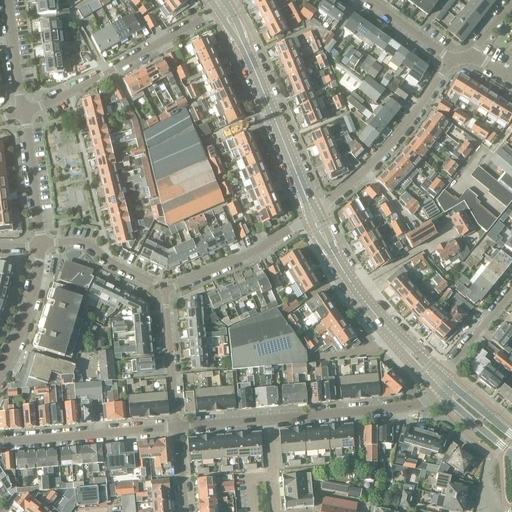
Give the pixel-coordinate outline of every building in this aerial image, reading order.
[(37,15),(55,13),(56,13),(56,11),(57,11),(56,0),(54,0),(37,3),(38,8),(36,8),(37,15)] [(92,13),(102,8),(97,0),(87,6),(92,13)] [(125,0),(119,0),(124,6),(126,9),(125,13),(119,16),(121,21),(130,37),(141,31),(140,29),(145,26),(141,20),(137,15),(135,13),(127,3),(127,2),(125,0)] [(170,0),(165,4),(162,6),(169,15),(171,14),(173,18),(188,7),(185,3),(187,2),(186,1),(186,0),(170,0)] [(262,17),(263,18),(279,10),(276,4),(284,0),(285,0),(286,2),(289,0),(273,0),(258,8),(259,10),(258,11),(260,16),(262,17)] [(324,0),(317,9),(327,16),(338,0),(337,0),(324,0)] [(406,0),(427,16),(438,1),(435,0),(406,0)] [(455,2),(453,0),(450,0),(443,9),(447,12),(455,2)] [(446,31),(461,43),(495,0),(471,0),(470,2),(461,13),(451,26),(446,31)] [(288,5),(293,15),(299,12),(294,2),(288,5)] [(337,3),(327,16),(323,21),(329,25),(330,24),(335,27),(347,10),(337,3)] [(142,16),(151,9),(147,4),(138,10),(142,16)] [(302,17),(304,18),(312,7),(307,4),(300,13),(302,17)] [(87,6),(78,11),(83,19),(92,14),(92,13),(87,6)] [(309,31),(313,29),(316,32),(319,28),(309,21),(317,11),(312,7),(304,18),(305,19),(304,20),(306,28),(309,31)] [(447,12),(443,9),(435,19),(439,22),(447,12)] [(266,26),(267,28),(284,20),(279,10),(263,18),(263,19),(262,21),(265,26),(266,26)] [(293,15),(284,20),(267,28),(268,30),(267,30),(270,36),(272,36),(273,38),(276,36),(278,40),(284,37),(282,33),(289,30),(285,23),(294,19),(297,24),(304,21),(299,12),(293,15)] [(144,19),(150,29),(157,26),(151,15),(144,19)] [(347,31),(353,35),(362,21),(353,15),(346,25),(349,27),(347,31)] [(119,16),(109,22),(111,26),(120,42),(130,37),(121,21),(119,16)] [(39,20),(41,34),(58,32),(57,21),(46,22),(46,20),(39,20)] [(371,28),(362,21),(353,35),(362,42),(371,28)] [(111,26),(101,32),(110,48),(120,42),(111,26)] [(324,49),(331,39),(333,35),(320,26),(319,28),(316,32),(317,34),(324,49)] [(371,48),(374,45),(381,34),(371,28),(362,42),(371,48)] [(307,39),(309,44),(318,40),(316,35),(313,31),(309,32),(303,35),(305,40),(307,39)] [(41,34),(42,46),(60,43),(58,32),(41,34)] [(101,32),(91,38),(100,54),(110,48),(101,32)] [(390,41),(381,34),(374,45),(383,51),(390,41)] [(194,56),(195,55),(211,48),(209,44),(211,43),(208,37),(207,38),(207,37),(190,45),(193,51),(192,52),(194,56)] [(279,54),(280,56),(297,49),(293,39),(276,45),(276,47),(276,48),(278,54),(279,54)] [(336,43),(331,39),(324,49),(324,50),(329,53),(336,43)] [(322,50),(318,40),(309,44),(313,54),(322,50)] [(399,48),(390,41),(383,51),(392,58),(399,48)] [(61,55),(68,55),(67,47),(62,48),(62,44),(60,44),(60,43),(42,46),(44,58),(45,57),(61,55)] [(211,48),(195,55),(200,66),(216,58),(214,54),(215,53),(213,47),(211,48)] [(284,66),(301,59),(305,58),(300,47),(297,49),(280,56),(281,58),(280,59),(282,64),(284,65),(284,66)] [(341,63),(345,65),(355,51),(351,48),(341,63)] [(390,62),(399,68),(408,54),(399,48),(392,58),(390,62)] [(355,51),(345,65),(353,71),(355,68),(362,56),(355,51)] [(172,66),(177,64),(172,53),(167,55),(172,66)] [(412,57),(408,54),(399,68),(393,77),(395,78),(396,76),(398,77),(405,67),(411,71),(419,60),(413,55),(412,57)] [(63,72),(61,55),(45,57),(47,74),(49,73),(49,75),(54,74),(54,73),(63,72)] [(315,58),(318,64),(327,61),(324,55),(315,58)] [(217,57),(216,58),(200,66),(202,71),(201,72),(203,76),(204,76),(220,68),(219,64),(220,63),(217,57)] [(287,74),(288,76),(305,69),(301,59),(284,66),(285,67),(284,69),(286,75),(287,74)] [(157,61),(152,64),(160,80),(165,77),(170,86),(175,83),(162,60),(158,62),(157,61)] [(363,71),(367,74),(375,63),(370,60),(363,71)] [(419,60),(411,71),(408,75),(418,82),(422,77),(421,77),(427,68),(424,66),(425,64),(419,60)] [(320,70),(329,66),(327,61),(318,64),(320,70)] [(351,92),(358,89),(375,103),(386,90),(381,86),(380,87),(367,77),(363,83),(361,81),(362,80),(337,62),(334,72),(342,78),(339,83),(351,92)] [(375,63),(367,74),(375,79),(382,68),(375,63)] [(143,70),(153,90),(156,95),(166,90),(160,80),(152,64),(146,67),(146,68),(143,70)] [(184,65),(175,70),(178,75),(187,71),(184,65)] [(222,67),(220,68),(204,76),(207,81),(205,82),(207,86),(209,86),(209,85),(225,78),(223,74),(224,73),(222,67)] [(309,79),(305,69),(288,76),(289,78),(288,79),(290,85),(292,85),(292,86),(309,79)] [(132,75),(141,91),(146,88),(148,91),(149,93),(153,90),(143,70),(139,72),(138,72),(132,75)] [(178,75),(181,81),(190,77),(187,71),(178,75)] [(381,84),(386,87),(393,77),(389,73),(381,84)] [(456,75),(449,86),(452,88),(451,90),(460,96),(470,80),(466,78),(467,77),(462,75),(460,74),(459,76),(456,75)] [(141,91),(132,75),(127,78),(127,79),(123,81),(133,101),(144,95),(141,91)] [(326,84),(330,83),(335,81),(332,75),(324,78),(326,84)] [(225,78),(209,85),(209,86),(211,91),(202,95),(203,97),(202,98),(203,100),(213,96),(230,88),(228,84),(229,83),(226,77),(225,78)] [(386,87),(394,93),(399,86),(398,85),(400,82),(395,78),(393,77),(386,87)] [(295,94),(296,96),(313,89),(309,79),(292,86),(293,87),(292,89),(294,95),(295,94)] [(460,96),(458,100),(467,106),(470,102),(479,86),(478,85),(478,84),(474,82),(473,82),(470,80),(460,96)] [(119,100),(125,98),(116,84),(111,86),(119,100)] [(198,91),(195,84),(186,89),(189,95),(198,91)] [(409,93),(399,86),(394,93),(404,100),(409,93)] [(479,86),(470,102),(479,107),(488,92),(485,90),(486,89),(481,86),(480,87),(479,86)] [(218,105),(234,97),(232,94),(233,93),(231,87),(230,88),(213,96),(218,105)] [(300,106),(300,107),(317,100),(314,94),(321,91),(319,87),(313,89),(296,96),(297,99),(296,99),(298,105),(300,106)] [(200,96),(198,91),(189,95),(191,100),(200,96)] [(488,113),(498,98),(496,97),(497,96),(492,93),(492,94),(488,92),(479,107),(488,113)] [(351,97),(363,107),(366,103),(354,93),(351,97)] [(84,107),(84,110),(104,105),(105,105),(105,103),(100,104),(98,94),(92,96),(93,98),(82,100),(82,102),(82,103),(82,106),(84,107)] [(332,99),(334,104),(343,101),(340,95),(332,99)] [(365,109),(363,107),(351,97),(349,96),(345,100),(361,113),(365,109)] [(183,97),(173,103),(177,111),(187,105),(183,97)] [(234,98),(234,97),(218,105),(214,107),(219,117),(222,116),(239,108),(237,104),(238,103),(235,98),(234,98)] [(130,109),(125,98),(119,100),(125,111),(130,109)] [(321,98),(317,100),(300,107),(301,108),(300,109),(302,115),(303,115),(304,116),(325,108),(321,98)] [(380,107),(393,117),(400,108),(387,98),(380,107)] [(499,99),(498,98),(488,113),(498,119),(507,103),(504,101),(504,100),(500,98),(499,99)] [(442,100),(437,108),(447,115),(452,107),(442,100)] [(345,107),(343,101),(334,104),(336,110),(345,107)] [(169,118),(178,113),(177,111),(173,103),(163,108),(166,113),(169,118)] [(198,107),(197,105),(196,103),(191,105),(193,110),(189,112),(191,117),(201,113),(198,107)] [(498,119),(507,125),(511,117),(511,105),(511,106),(507,103),(498,119)] [(86,120),(103,116),(108,115),(106,105),(105,105),(104,105),(84,110),(86,115),(85,116),(86,119),(86,120)] [(239,108),(222,116),(225,121),(219,124),(218,126),(219,129),(243,118),(241,114),(242,113),(240,107),(239,108)] [(373,115),(386,126),(388,122),(390,123),(393,119),(392,118),(393,117),(380,107),(373,115)] [(455,114),(452,119),(457,122),(462,113),(459,111),(460,109),(455,107),(452,112),(455,114)] [(329,119),(325,108),(304,116),(305,119),(304,119),(306,125),(308,126),(308,127),(329,119)] [(130,120),(135,118),(130,109),(125,111),(130,120)] [(169,118),(161,122),(143,132),(159,198),(160,205),(165,225),(168,227),(174,225),(224,203),(197,139),(200,138),(196,127),(194,128),(185,109),(178,113),(169,118)] [(356,111),(353,114),(361,120),(363,117),(356,111)] [(452,124),(433,112),(429,118),(430,121),(428,123),(441,132),(445,135),(452,124)] [(161,122),(169,118),(166,113),(158,117),(161,122)] [(201,113),(191,117),(194,123),(203,118),(201,113)] [(462,113),(457,122),(462,125),(468,117),(462,113)] [(355,131),(349,115),(343,117),(349,134),(355,131)] [(369,127),(379,135),(379,134),(380,135),(383,131),(382,130),(386,126),(373,115),(365,124),(369,126),(369,127)] [(88,126),(89,129),(110,124),(109,123),(105,124),(103,116),(86,120),(87,120),(87,122),(86,123),(87,126),(88,126)] [(148,127),(158,121),(155,116),(145,121),(148,127)] [(138,122),(135,118),(130,120),(132,122),(129,124),(130,130),(139,128),(138,122)] [(340,134),(347,132),(341,118),(335,121),(340,134)] [(476,134),(481,125),(476,121),(476,122),(470,130),(476,134)] [(196,127),(200,138),(210,133),(206,123),(196,127)] [(441,132),(428,123),(427,125),(424,125),(420,131),(434,142),(441,132)] [(110,124),(89,129),(90,134),(89,135),(90,138),(91,138),(91,139),(108,135),(106,128),(111,127),(110,124)] [(476,134),(485,140),(490,131),(481,125),(476,134)] [(367,148),(379,135),(369,127),(359,140),(367,148)] [(141,137),(139,128),(130,130),(132,135),(124,137),(124,139),(117,140),(118,143),(135,139),(141,137)] [(314,141),(315,144),(332,138),(328,128),(311,134),(312,135),(311,136),(311,137),(312,140),(314,141)] [(434,142),(420,131),(416,136),(417,139),(415,141),(428,151),(434,142)] [(490,131),(485,140),(484,141),(491,146),(498,137),(490,131)] [(229,153),(233,151),(253,143),(252,139),(253,138),(251,133),(249,133),(249,132),(225,142),(229,153)] [(319,154),(336,148),(334,142),(344,138),(349,136),(347,132),(340,134),(332,138),(315,144),(317,148),(316,150),(317,153),(319,154)] [(93,146),(94,149),(115,144),(115,142),(110,143),(108,135),(91,139),(92,141),(91,142),(92,145),(93,146)] [(476,141),(467,135),(464,139),(474,147),(477,142),(476,141)] [(141,137),(135,139),(138,149),(144,148),(141,137)] [(341,153),(343,156),(349,153),(355,149),(353,148),(357,143),(355,141),(352,142),(347,144),(348,149),(341,153)] [(428,151),(415,141),(414,142),(411,143),(407,148),(421,160),(428,151)] [(458,145),(469,153),(473,148),(465,142),(462,145),(459,143),(457,144),(458,145)] [(240,160),(257,153),(256,149),(257,149),(255,143),(253,144),(253,143),(233,151),(235,156),(231,158),(233,163),(240,160)] [(365,151),(357,143),(353,148),(355,149),(349,153),(355,159),(365,151)] [(96,158),(96,159),(113,155),(111,150),(116,149),(115,144),(94,149),(95,153),(94,154),(95,157),(96,158)] [(465,158),(469,153),(458,145),(455,149),(465,158)] [(506,173),(500,181),(511,190),(511,151),(504,145),(491,161),(506,173)] [(209,161),(217,157),(213,147),(205,150),(209,161)] [(144,148),(138,149),(130,151),(132,158),(145,155),(144,148)] [(322,161),(323,164),(340,158),(336,148),(319,154),(320,156),(319,157),(320,160),(322,161)] [(421,160),(407,148),(402,153),(403,156),(401,158),(413,169),(421,160)] [(244,170),(261,163),(260,159),(261,159),(259,153),(258,154),(257,153),(240,160),(244,170)] [(98,166),(98,168),(121,163),(129,162),(128,157),(114,160),(113,155),(96,159),(96,160),(95,160),(96,166),(98,166)] [(218,157),(217,157),(209,161),(213,171),(223,167),(218,157)] [(340,158),(323,164),(325,169),(324,170),(326,173),(327,174),(328,176),(329,175),(331,180),(342,176),(340,172),(344,170),(343,170),(345,169),(340,158)] [(413,169),(401,158),(398,161),(396,161),(392,165),(406,177),(410,181),(417,172),(413,169)] [(448,159),(444,163),(455,172),(458,167),(448,159)] [(100,177),(101,178),(117,174),(116,170),(123,169),(121,163),(98,168),(99,172),(99,174),(99,176),(100,177)] [(261,163),(244,170),(240,171),(244,182),(248,180),(265,173),(264,170),(265,169),(263,163),(262,164),(261,163)] [(455,172),(444,163),(441,167),(444,169),(443,170),(451,177),(455,172)] [(406,177),(392,165),(386,171),(386,174),(398,185),(406,177)] [(226,166),(223,167),(213,171),(215,176),(225,172),(224,169),(227,168),(226,166)] [(475,180),(482,170),(478,166),(470,176),(475,180)] [(148,167),(143,168),(140,169),(141,175),(132,177),(132,178),(126,180),(127,183),(133,181),(151,177),(148,167)] [(487,174),(482,170),(475,180),(479,184),(487,174)] [(432,172),(427,179),(431,182),(436,175),(432,172)] [(265,173),(248,180),(250,186),(245,188),(247,193),(248,192),(269,183),(268,180),(269,179),(267,174),(266,174),(265,173)] [(102,185),(103,188),(124,183),(124,181),(119,182),(117,174),(101,178),(101,180),(100,181),(101,184),(102,185)] [(377,180),(390,193),(398,185),(386,174),(383,177),(380,177),(377,180)] [(452,180),(444,174),(442,176),(449,183),(452,180)] [(479,184),(484,187),(492,178),(487,174),(479,184)] [(438,176),(433,184),(440,190),(446,182),(438,176)] [(153,186),(151,177),(133,181),(134,185),(142,183),(144,188),(147,188),(153,186)] [(496,181),(492,178),(484,187),(489,191),(496,181)] [(501,185),(496,181),(489,191),(487,193),(492,197),(501,185)] [(228,182),(219,186),(221,191),(231,187),(228,182)] [(105,198),(122,194),(126,193),(124,183),(103,188),(104,192),(103,193),(104,196),(105,197),(105,198)] [(269,183),(248,192),(252,202),(256,201),(274,193),(272,190),(274,189),(271,184),(270,184),(269,183)] [(372,199),(380,192),(372,184),(364,192),(372,199)] [(428,189),(436,195),(440,190),(433,184),(428,189)] [(506,189),(501,185),(492,197),(497,200),(506,189)] [(233,193),(231,187),(221,191),(224,197),(233,193)] [(0,202),(9,202),(8,189),(0,190),(0,202)] [(463,194),(473,201),(476,196),(467,189),(463,194)] [(510,193),(506,189),(497,200),(501,204),(510,193)] [(448,194),(444,191),(436,200),(439,206),(448,194)] [(408,203),(412,199),(406,192),(399,199),(406,205),(403,208),(412,216),(416,211),(408,203)] [(257,212),(278,204),(276,200),(278,200),(275,194),(274,195),(274,193),(256,201),(258,207),(256,208),(257,212)] [(501,204),(506,208),(511,200),(511,194),(510,193),(501,204)] [(108,207),(128,203),(129,202),(128,198),(123,199),(122,194),(105,198),(106,199),(105,201),(106,204),(107,204),(108,207)] [(439,206),(442,211),(453,198),(448,194),(439,206)] [(467,208),(473,201),(463,194),(459,198),(464,202),(463,202),(467,208)] [(476,196),(473,201),(467,208),(468,210),(470,213),(480,202),(476,199),(477,197),(476,196)] [(417,203),(412,199),(408,203),(416,211),(422,205),(430,218),(439,213),(433,202),(428,198),(426,200),(423,197),(417,203)] [(453,198),(442,211),(444,214),(451,209),(458,200),(454,197),(453,198)] [(159,198),(150,200),(152,207),(160,205),(159,198)] [(458,200),(451,209),(463,202),(464,202),(459,198),(458,200)] [(348,220),(364,211),(368,208),(364,202),(361,203),(359,199),(346,207),(347,208),(342,211),(344,213),(342,214),(346,219),(347,218),(348,220)] [(0,214),(10,213),(9,202),(0,202),(0,214)] [(237,202),(227,206),(230,211),(239,207),(237,202)] [(383,212),(392,207),(389,202),(380,207),(383,212)] [(463,213),(468,210),(467,208),(463,202),(451,209),(456,216),(451,219),(456,227),(454,228),(459,236),(460,235),(461,236),(462,236),(463,238),(473,232),(472,230),(473,229),(463,213)] [(480,202),(470,213),(474,219),(483,208),(479,204),(480,203),(480,202)] [(128,203),(108,207),(109,211),(108,213),(109,215),(110,216),(110,217),(131,213),(128,203)] [(278,204),(257,212),(260,219),(258,220),(260,225),(255,226),(257,232),(265,229),(263,225),(269,223),(268,221),(276,218),(275,217),(282,214),(280,210),(282,210),(279,204),(278,205),(278,204)] [(165,225),(160,205),(152,207),(151,208),(153,218),(154,218),(154,220),(165,225)] [(242,213),(239,207),(230,211),(232,217),(242,213)] [(392,207),(383,212),(386,218),(395,213),(392,207)] [(474,219),(477,224),(487,212),(483,208),(474,219)] [(364,211),(348,220),(349,222),(348,222),(351,227),(352,227),(354,230),(373,218),(371,214),(367,217),(364,211)] [(211,212),(203,216),(205,221),(213,218),(211,212)] [(477,224),(482,228),(492,215),(487,212),(477,224)] [(10,213),(0,214),(0,231),(12,230),(11,226),(12,226),(10,213)] [(112,224),(113,227),(133,223),(131,213),(110,217),(110,219),(110,220),(110,223),(112,224)] [(503,223),(508,217),(504,214),(499,220),(503,223)] [(497,219),(492,215),(482,228),(487,232),(497,219)] [(203,216),(194,220),(197,228),(206,224),(205,221),(203,216)] [(403,227),(400,221),(397,217),(389,222),(394,232),(403,227)] [(154,218),(153,218),(143,220),(145,227),(150,229),(154,220),(154,218)] [(234,221),(241,239),(248,236),(241,218),(234,221)] [(359,239),(374,230),(378,228),(379,227),(373,218),(354,230),(354,231),(353,232),(356,237),(358,236),(359,239)] [(188,232),(197,228),(194,220),(184,223),(186,228),(188,232)] [(498,222),(486,236),(494,243),(497,239),(496,237),(504,227),(498,222)] [(115,237),(116,237),(133,233),(131,233),(130,226),(133,225),(133,223),(113,227),(113,231),(113,232),(113,235),(115,236),(115,237)] [(429,223),(408,236),(405,238),(412,249),(436,234),(429,223)] [(153,230),(158,232),(161,227),(155,224),(153,230)] [(174,225),(168,227),(169,230),(164,229),(165,237),(165,238),(172,237),(172,236),(177,233),(175,226),(174,225)] [(229,225),(219,229),(226,245),(236,241),(229,225)] [(164,229),(161,227),(158,232),(156,237),(159,239),(161,236),(165,237),(164,229)] [(217,249),(226,245),(219,229),(214,231),(212,227),(208,229),(210,233),(217,249)] [(406,232),(403,227),(394,232),(397,237),(406,232)] [(374,230),(359,239),(360,241),(359,241),(362,246),(363,246),(365,249),(380,240),(384,238),(378,228),(374,230)] [(133,233),(116,237),(118,245),(135,241),(133,233)] [(207,253),(217,249),(210,233),(201,237),(207,253)] [(494,243),(486,236),(482,242),(477,248),(484,253),(488,248),(493,242),(494,243)] [(148,262),(159,240),(159,239),(156,237),(152,244),(146,242),(139,257),(148,262)] [(198,257),(207,253),(201,237),(192,241),(198,257)] [(148,262),(157,266),(165,251),(160,248),(162,243),(161,241),(159,240),(148,262)] [(383,245),(380,240),(365,249),(364,250),(368,256),(369,255),(371,258),(385,250),(390,247),(387,242),(383,245)] [(436,250),(435,250),(442,262),(448,259),(451,263),(458,259),(461,263),(464,260),(469,253),(464,244),(457,248),(452,240),(444,245),(443,244),(435,249),(436,250)] [(189,261),(198,257),(192,241),(182,245),(189,261)] [(394,244),(398,251),(402,248),(398,242),(394,244)] [(180,265),(189,261),(182,245),(173,249),(180,265)] [(466,261),(464,263),(467,266),(470,263),(472,264),(475,260),(479,263),(483,258),(481,257),(484,253),(477,248),(466,261)] [(167,271),(180,265),(173,249),(167,252),(165,251),(157,266),(167,271)] [(290,270),(304,262),(303,260),(304,259),(302,255),(300,255),(297,250),(280,261),(284,268),(288,266),(290,270)] [(385,250),(371,258),(369,259),(370,260),(368,261),(372,267),(373,266),(375,269),(380,266),(381,268),(383,266),(395,259),(392,254),(389,256),(385,250)] [(490,258),(504,270),(505,269),(506,270),(509,267),(508,266),(511,262),(499,253),(496,250),(490,258)] [(414,267),(424,261),(421,255),(410,261),(414,267)] [(486,269),(498,278),(499,277),(500,278),(503,274),(502,273),(504,270),(490,258),(487,256),(484,259),(490,264),(486,269)] [(273,280),(278,277),(277,275),(280,273),(277,266),(280,265),(278,262),(275,263),(276,265),(267,269),(273,280)] [(306,264),(304,262),(290,270),(291,271),(288,272),(294,283),(311,273),(309,270),(309,268),(307,265),(306,264)] [(0,276),(10,279),(11,275),(12,275),(14,267),(13,267),(13,266),(0,263),(0,276)] [(462,273),(467,266),(464,263),(464,264),(462,263),(457,269),(462,273)] [(62,281),(60,280),(59,280),(88,290),(94,277),(91,276),(92,272),(86,269),(85,269),(71,269),(70,266),(66,268),(65,271),(66,271),(62,281)] [(391,284),(389,286),(397,296),(397,297),(400,300),(402,300),(402,301),(415,289),(416,289),(418,286),(419,286),(403,269),(389,280),(391,284)] [(497,279),(498,278),(486,269),(480,276),(492,286),(494,283),(495,283),(497,281),(497,279)] [(262,271),(253,276),(262,297),(272,293),(262,271)] [(314,278),(311,273),(294,283),(295,284),(290,286),(297,298),(318,285),(317,284),(318,282),(316,279),(314,278)] [(469,282),(470,283),(473,285),(485,294),(486,293),(487,293),(489,291),(489,289),(492,286),(480,276),(479,277),(475,274),(469,282)] [(0,288),(8,290),(8,287),(9,287),(11,280),(10,279),(0,276),(0,288)] [(255,292),(258,299),(259,302),(263,300),(262,297),(253,276),(244,279),(250,294),(255,292)] [(457,282),(463,286),(465,284),(468,286),(470,283),(469,282),(462,276),(457,282)] [(278,277),(273,280),(276,287),(281,284),(278,277)] [(94,307),(105,283),(96,279),(87,297),(92,299),(89,305),(94,307)] [(244,279),(234,283),(242,302),(245,301),(243,297),(250,294),(244,279)] [(444,280),(438,285),(434,289),(438,295),(444,290),(443,290),(448,285),(444,280)] [(485,294),(473,285),(468,290),(463,286),(457,282),(454,286),(457,288),(455,290),(465,298),(466,297),(474,304),(478,299),(480,300),(481,299),(482,299),(484,297),(484,296),(485,294)] [(38,332),(33,348),(70,360),(83,320),(76,318),(82,299),(77,291),(53,283),(53,284),(49,298),(47,299),(46,301),(47,303),(40,327),(38,328),(37,330),(38,332)] [(109,285),(105,283),(94,307),(99,309),(101,304),(105,306),(107,302),(108,302),(114,288),(113,287),(113,286),(110,284),(109,285)] [(240,303),(242,302),(234,283),(225,287),(231,302),(238,299),(240,303)] [(281,284),(276,287),(278,293),(284,290),(281,284)] [(402,301),(411,310),(424,298),(427,296),(418,286),(416,289),(415,289),(402,301)] [(225,287),(216,291),(224,310),(226,309),(225,305),(231,302),(225,287)] [(6,298),(8,290),(0,288),(0,301),(5,302),(4,302),(5,301),(6,298)] [(125,306),(130,295),(114,288),(108,302),(115,306),(113,309),(110,307),(106,317),(108,317),(114,312),(116,309),(118,310),(121,304),(125,306)] [(451,306),(453,304),(449,300),(451,298),(450,297),(453,293),(448,290),(442,299),(446,302),(451,306)] [(222,311),(224,310),(216,291),(213,292),(213,291),(207,293),(208,295),(207,295),(211,304),(212,308),(213,310),(220,307),(222,311)] [(322,292),(304,305),(308,311),(303,314),(306,318),(311,315),(329,302),(326,298),(326,297),(325,294),(323,294),(322,292)] [(453,298),(460,303),(464,305),(463,312),(466,315),(473,307),(464,300),(456,294),(453,298)] [(132,310),(133,317),(149,315),(148,304),(130,295),(125,306),(132,310)] [(186,310),(202,309),(212,308),(211,304),(202,305),(202,296),(199,296),(199,295),(193,296),(193,297),(190,297),(191,302),(186,303),(186,310)] [(424,298),(411,310),(413,313),(413,316),(416,319),(419,319),(419,320),(435,304),(427,296),(424,298)] [(456,307),(460,303),(453,298),(452,299),(451,298),(449,300),(453,304),(456,307)] [(284,304),(276,310),(281,317),(298,306),(294,300),(286,306),(284,304)] [(265,305),(267,310),(277,306),(275,301),(265,305)] [(329,303),(329,302),(311,315),(317,323),(320,322),(335,311),(332,307),(333,306),(331,303),(329,303)] [(465,316),(466,315),(463,312),(464,305),(460,303),(456,307),(448,315),(439,325),(432,332),(435,334),(435,336),(439,340),(441,339),(445,343),(468,319),(465,316)] [(448,315),(435,304),(419,320),(418,321),(429,331),(430,329),(432,332),(439,325),(448,315)] [(243,305),(239,307),(242,315),(238,317),(240,322),(249,318),(247,313),(243,305)] [(215,314),(207,315),(203,316),(202,309),(186,310),(187,320),(212,318),(217,322),(219,319),(216,317),(215,314)] [(273,366),(286,365),(291,365),(305,363),(307,363),(306,358),(306,352),(281,317),(276,310),(276,309),(228,330),(232,370),(258,368),(263,367),(273,366)] [(247,313),(249,318),(257,315),(255,310),(247,313)] [(335,311),(320,322),(324,327),(316,333),(319,336),(326,331),(341,320),(339,317),(339,315),(337,312),(336,312),(335,311)] [(299,323),(292,314),(285,319),(292,328),(299,323)] [(149,315),(133,317),(133,321),(127,322),(127,327),(150,325),(149,315)] [(188,330),(204,329),(203,321),(207,321),(207,323),(217,323),(217,322),(212,318),(187,320),(187,324),(186,324),(186,330),(188,330)] [(229,321),(227,318),(223,319),(222,321),(229,327),(231,326),(229,321)] [(236,318),(229,321),(231,326),(238,323),(236,318)] [(342,321),(341,320),(326,331),(329,336),(322,341),(325,345),(347,329),(345,326),(345,324),(344,321),(342,321)] [(299,323),(292,328),(295,333),(304,327),(301,322),(299,323)] [(499,331),(498,332),(509,341),(511,338),(511,330),(504,324),(502,327),(500,327),(498,329),(499,331)] [(134,332),(135,337),(150,335),(150,325),(127,327),(128,333),(134,332)] [(349,328),(347,329),(325,345),(327,348),(328,349),(335,344),(336,345),(334,347),(337,351),(341,350),(350,345),(350,344),(356,340),(355,338),(355,337),(354,335),(354,334),(352,330),(350,330),(349,328)] [(219,329),(219,332),(204,334),(204,329),(188,330),(188,331),(187,331),(187,337),(189,337),(189,340),(205,338),(219,337),(226,336),(225,329),(219,329)] [(506,346),(509,341),(498,332),(497,332),(496,333),(494,335),(494,336),(491,340),(506,352),(509,348),(506,346)] [(150,335),(135,337),(135,341),(131,342),(131,347),(151,346),(150,335)] [(319,336),(311,342),(304,346),(308,352),(319,344),(318,342),(321,339),(319,336)] [(304,346),(311,342),(307,337),(301,341),(304,346)] [(205,338),(189,340),(189,343),(188,343),(188,350),(190,349),(190,350),(206,349),(205,338)] [(485,346),(496,355),(499,351),(488,342),(485,346)] [(151,346),(131,347),(119,348),(114,349),(115,358),(116,359),(121,359),(120,354),(133,352),(132,350),(136,349),(136,357),(152,356),(151,346)] [(218,358),(222,357),(227,357),(226,347),(217,348),(218,355),(218,358)] [(206,349),(190,350),(191,360),(214,358),(218,358),(218,355),(206,356),(206,349)] [(480,375),(488,365),(489,363),(483,359),(487,355),(481,350),(469,366),(474,371),(474,372),(478,375),(478,374),(479,375),(480,375)] [(101,382),(111,381),(115,381),(112,351),(98,352),(100,382),(101,382)] [(493,359),(500,366),(505,360),(511,366),(511,362),(499,351),(496,355),(493,359)] [(14,389),(34,387),(48,386),(53,386),(61,385),(60,376),(73,375),(75,366),(57,360),(57,361),(36,355),(35,358),(31,356),(27,370),(22,368),(13,386),(15,386),(14,389)] [(191,360),(192,370),(212,368),(212,361),(214,361),(214,358),(191,360)] [(153,359),(131,361),(132,373),(154,372),(154,371),(155,371),(155,364),(153,364),(153,359)] [(500,366),(496,371),(499,374),(504,369),(509,374),(511,370),(511,366),(505,360),(500,366)] [(315,379),(321,379),(320,362),(315,363),(307,363),(305,363),(305,369),(315,368),(315,379)] [(320,362),(321,379),(328,378),(326,362),(320,362)] [(291,365),(292,376),(298,375),(306,374),(305,369),(305,363),(291,365)] [(405,385),(393,375),(380,363),(382,397),(390,396),(390,394),(395,394),(396,395),(405,385)] [(294,405),(292,376),(291,365),(286,365),(288,386),(281,387),(283,406),(294,405)] [(485,384),(496,371),(488,365),(480,375),(479,375),(478,376),(481,379),(480,380),(485,384)] [(272,375),(273,375),(273,366),(263,367),(264,380),(270,379),(272,379),(272,375)] [(499,374),(496,371),(485,384),(490,389),(491,387),(495,390),(504,378),(499,374)] [(379,397),(377,374),(365,375),(367,398),(379,397)] [(61,385),(71,385),(75,384),(74,375),(73,375),(60,376),(61,385)] [(298,375),(292,376),(294,405),(307,404),(305,384),(299,385),(298,375)] [(365,375),(351,376),(353,399),(353,400),(367,398),(365,375)] [(353,399),(351,376),(339,377),(341,400),(353,399)] [(336,401),(334,383),(334,378),(328,378),(321,379),(324,402),(336,401)] [(264,380),(264,382),(266,407),(278,406),(276,388),(271,388),(270,379),(264,380)] [(321,379),(315,379),(316,384),(310,385),(311,403),(324,402),(321,379)] [(75,396),(80,396),(92,395),(102,395),(101,387),(101,382),(100,382),(75,384),(75,396)] [(256,408),(266,407),(264,382),(260,383),(259,383),(260,389),(254,389),(256,408)] [(75,396),(75,384),(71,385),(72,402),(65,403),(66,425),(77,424),(77,417),(82,416),(81,404),(80,396),(75,396)] [(511,391),(504,385),(497,393),(509,403),(510,401),(511,402),(511,391)] [(51,426),(48,386),(34,387),(35,398),(40,398),(39,396),(43,395),(44,407),(38,407),(40,427),(51,426)] [(55,406),(53,386),(48,386),(51,426),(62,425),(61,405),(55,406)] [(233,386),(221,387),(223,411),(235,409),(233,386)] [(221,387),(220,387),(207,389),(209,412),(223,411),(221,387)] [(194,390),(196,413),(209,412),(207,389),(194,390)] [(237,391),(239,410),(252,408),(250,390),(237,391)] [(115,421),(112,391),(107,392),(108,404),(103,404),(104,422),(115,421)] [(118,403),(117,391),(112,391),(115,421),(125,420),(124,403),(118,403)] [(154,393),(156,417),(168,415),(166,392),(154,393)] [(194,413),(195,413),(193,392),(192,392),(193,392),(183,393),(183,399),(184,399),(185,412),(186,412),(186,411),(194,410),(194,413)] [(154,393),(140,395),(142,418),(156,417),(154,393)] [(140,395),(127,396),(129,419),(142,418),(140,395)] [(83,423),(94,422),(92,403),(81,404),(82,416),(83,423)] [(22,406),(24,428),(36,428),(34,405),(22,406)] [(4,413),(0,412),(0,430),(10,430),(8,406),(3,406),(4,413)] [(8,406),(10,430),(21,429),(20,411),(13,412),(12,406),(8,406)] [(352,424),(339,425),(341,449),(354,448),(352,424)] [(329,450),(341,449),(339,425),(327,426),(327,427),(329,450)] [(377,462),(377,427),(375,427),(374,426),(371,426),(370,427),(364,427),(364,446),(365,446),(365,462),(377,462)] [(392,444),(392,427),(391,427),(389,426),(386,426),(384,427),(379,427),(379,445),(379,454),(384,454),(384,449),(388,449),(391,446),(391,444),(392,444)] [(415,430),(415,429),(413,428),(412,427),(409,426),(407,427),(407,428),(404,427),(399,442),(410,446),(415,430)] [(327,427),(315,428),(317,451),(329,450),(327,427)] [(305,452),(303,429),(303,428),(291,429),(291,430),(293,453),(305,452)] [(305,452),(317,451),(315,428),(303,429),(305,452)] [(279,431),(281,454),(293,453),(291,430),(279,431)] [(415,430),(410,446),(408,450),(412,452),(414,447),(420,449),(425,433),(424,433),(423,432),(419,430),(418,431),(415,430)] [(262,455),(260,432),(247,433),(249,457),(262,455)] [(237,458),(249,457),(247,433),(235,434),(235,435),(237,458)] [(430,457),(431,452),(436,436),(435,436),(432,435),(432,434),(428,433),(426,434),(425,433),(420,449),(419,454),(430,457)] [(237,458),(235,435),(223,436),(226,459),(237,458)] [(436,436),(431,452),(442,455),(447,440),(443,439),(442,437),(436,435),(435,436),(436,436)] [(214,460),(212,437),(212,436),(200,437),(200,438),(202,461),(214,460)] [(214,460),(226,459),(223,436),(212,437),(214,460)] [(189,462),(202,461),(200,438),(187,439),(189,462)] [(171,440),(158,441),(161,467),(161,470),(164,469),(164,465),(173,464),(171,440)] [(148,442),(150,459),(155,458),(156,467),(161,467),(158,441),(148,442)] [(137,443),(138,448),(139,464),(140,469),(144,468),(145,468),(144,459),(150,459),(148,442),(137,443)] [(457,446),(452,443),(447,450),(442,461),(441,463),(445,465),(450,455),(457,446)] [(127,469),(125,444),(105,446),(106,458),(108,458),(109,470),(127,469)] [(407,455),(400,453),(402,446),(398,445),(394,463),(404,465),(406,458),(407,455)] [(101,446),(90,447),(93,473),(99,473),(98,464),(103,464),(101,446)] [(80,448),(82,465),(88,465),(89,474),(93,473),(90,447),(80,448)] [(80,448),(70,449),(72,475),(77,475),(76,466),(82,465),(80,448)] [(72,475),(70,449),(60,450),(62,467),(67,466),(68,476),(72,475)] [(468,465),(472,459),(473,459),(473,458),(472,459),(459,450),(459,449),(458,449),(459,450),(450,463),(448,463),(449,464),(450,463),(462,472),(463,473),(463,472),(464,471),(466,471),(468,467),(468,465)] [(45,451),(48,477),(53,476),(53,468),(57,467),(56,450),(45,451)] [(43,469),(43,477),(48,477),(45,451),(35,452),(37,469),(43,469)] [(25,453),(28,478),(33,478),(32,469),(37,469),(35,452),(25,453)] [(0,454),(0,455),(4,466),(6,473),(15,472),(13,453),(13,454),(1,455),(1,454),(0,454)] [(22,479),(28,478),(25,453),(14,454),(16,471),(22,470),(22,479)] [(403,467),(414,469),(417,461),(406,458),(404,465),(403,467)] [(436,473),(441,463),(442,461),(438,460),(436,465),(428,463),(426,471),(436,473)] [(428,463),(417,461),(414,469),(426,471),(428,463)] [(11,487),(6,473),(4,466),(3,466),(0,462),(0,477),(1,479),(0,480),(7,489),(11,487)] [(441,463),(436,473),(439,474),(438,475),(444,476),(450,468),(445,465),(441,463)] [(174,475),(173,468),(164,469),(161,470),(162,477),(174,475)] [(366,471),(355,484),(364,484),(364,481),(374,481),(374,469),(366,469),(366,471)] [(285,487),(311,484),(310,473),(284,475),(285,487)] [(441,495),(445,496),(464,500),(465,499),(466,497),(467,492),(466,490),(467,488),(448,484),(450,477),(444,476),(438,475),(435,488),(443,490),(441,495)] [(39,491),(49,490),(48,479),(48,477),(43,477),(41,477),(42,481),(38,481),(38,487),(39,491)] [(94,486),(105,485),(106,485),(106,478),(93,479),(94,486)] [(215,478),(214,478),(197,479),(197,490),(216,489),(215,478)] [(61,489),(61,485),(61,482),(54,483),(54,479),(48,479),(49,490),(61,489)] [(94,486),(93,479),(90,479),(90,482),(83,483),(84,487),(94,486)] [(151,493),(169,491),(168,480),(150,482),(151,488),(147,488),(147,493),(151,492),(151,493)] [(107,497),(121,496),(134,495),(134,494),(133,483),(106,485),(105,485),(106,486),(107,497)] [(322,489),(346,493),(348,487),(323,483),(322,489)] [(312,495),(311,484),(285,487),(286,497),(312,495)] [(400,506),(409,508),(414,487),(404,485),(400,506)] [(106,486),(75,489),(76,507),(98,505),(98,503),(107,502),(107,497),(106,486)] [(348,496),(359,498),(361,488),(350,487),(348,496)] [(70,501),(74,496),(75,488),(74,488),(67,489),(62,495),(70,501)] [(198,500),(198,501),(217,499),(216,489),(197,490),(198,500)] [(152,503),(170,501),(169,491),(151,493),(152,503)] [(41,505),(45,501),(51,492),(47,492),(46,495),(44,494),(38,502),(41,505)] [(52,503),(57,496),(51,492),(45,501),(47,502),(48,501),(52,503)] [(34,498),(38,493),(22,495),(19,498),(18,497),(13,503),(24,511),(34,498)] [(147,493),(138,493),(136,494),(137,502),(142,502),(142,497),(147,497),(147,493)] [(135,511),(134,495),(121,496),(122,511),(135,511)] [(287,509),(306,507),(313,507),(312,495),(286,497),(287,509)] [(464,500),(445,496),(444,502),(432,499),(431,505),(462,511),(462,510),(464,509),(465,504),(464,502),(464,500)] [(34,498),(24,511),(36,511),(41,505),(38,502),(34,498)] [(332,511),(334,500),(323,498),(320,511),(332,511)] [(199,511),(217,509),(217,499),(198,501),(199,511)] [(334,500),(332,511),(343,511),(345,502),(334,500)] [(162,511),(171,511),(170,501),(152,503),(153,511),(162,511)] [(62,511),(61,511),(70,511),(75,507),(69,502),(62,511)] [(345,502),(343,511),(354,511),(356,504),(345,502)]
